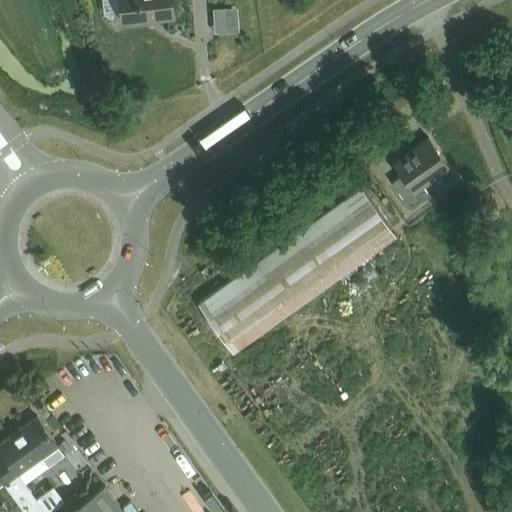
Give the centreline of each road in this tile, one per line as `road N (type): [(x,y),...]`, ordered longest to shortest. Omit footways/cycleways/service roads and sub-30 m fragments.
road 1 (tertiary): [(123,202),(423,0)]
road 2 (unclassified): [(262,511),(106,293)]
road 3 (tertiary): [(123,202),(87,177),(57,176),(30,188),(6,227),(7,257),(22,284)]
road 4 (track): [(381,345),(472,486),(476,511)]
